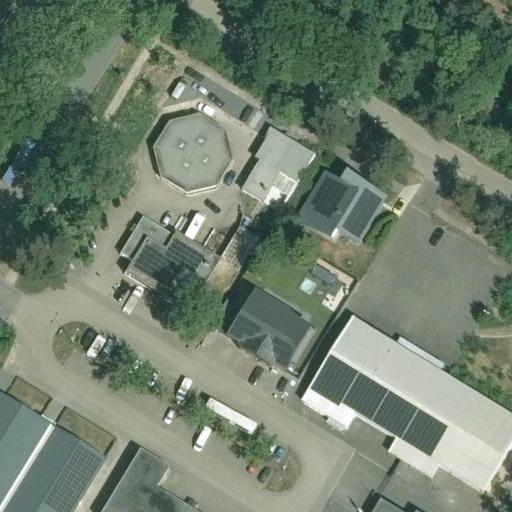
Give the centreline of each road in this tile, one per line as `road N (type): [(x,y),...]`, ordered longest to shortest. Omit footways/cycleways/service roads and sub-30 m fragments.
road 1 (residential): [(23,307),(61,294),(97,309),(288,425),(306,457),(284,494),(255,491),(41,363),(21,325)]
road 2 (unclassified): [(207,0),(511,202)]
road 3 (unclassified): [(116,0),(0,200)]
